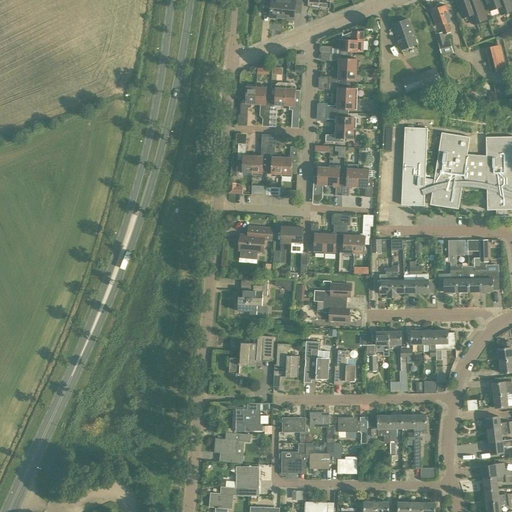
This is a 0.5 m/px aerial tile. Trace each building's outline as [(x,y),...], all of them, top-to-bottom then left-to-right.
[(277,18),(281,18),(283,0),(264,0),(263,10),(270,11),(270,18),(277,18)] [(289,0),(283,0),(281,18),(286,19),(293,20),(295,6),(302,6),(302,0),(290,0),(291,0),(289,0)] [(319,0),(319,6),(321,6),(322,8),(326,8),(328,7),(330,7),(330,0),(319,0)] [(470,15),(473,24),(487,19),(482,7),(476,9),(472,0),(456,0),(462,18),(470,15)] [(511,10),(511,5),(510,0),(502,0),(486,0),(490,10),(498,8),(500,15),(506,13),(511,10)] [(437,9),(431,11),(436,26),(439,25),(444,35),(451,32),(448,22),(451,21),(445,6),(445,4),(443,4),(438,5),(437,7),(437,9)] [(416,44),(407,19),(392,24),(401,50),(416,44)] [(339,48),(330,47),(330,54),(348,55),(348,51),(363,51),(364,31),(352,31),(352,32),(342,36),(342,40),(340,40),(339,48)] [(453,52),(450,39),(438,42),(442,56),(453,52)] [(487,58),(491,73),(506,69),(500,45),(485,48),(487,58)] [(339,61),(338,69),(356,70),(357,59),(348,59),(348,55),(330,54),(329,61),(339,61)] [(284,68),(284,74),(277,74),(277,79),(288,80),(288,68),(284,68)] [(436,68),(414,76),(419,88),(440,80),(436,68)] [(329,76),(328,84),(346,84),(347,80),(356,81),(356,70),(338,69),(338,77),(329,76)] [(277,105),(285,106),(286,83),(278,83),(276,85),(276,88),(271,88),(270,116),(277,116),(277,105)] [(286,83),(285,106),(292,106),(292,117),(299,118),(300,90),(296,90),(296,86),(294,83),(286,83)] [(337,90),(337,98),(360,100),(360,98),(355,98),(355,88),(346,88),(346,84),(328,84),(328,90),(337,90)] [(248,103),(255,104),(256,87),(246,87),(246,97),(241,97),(240,114),(247,115),(248,103)] [(263,116),(270,116),(271,88),(256,87),(255,104),(263,104),(263,116)] [(327,105),(327,113),(348,114),(348,110),(359,110),(360,100),(337,98),(337,106),(327,105)] [(336,119),(336,128),(354,128),(354,118),(348,118),(348,114),(327,113),(326,119),(336,119)] [(354,128),(336,128),(335,135),(326,135),(325,142),(344,143),(344,139),(353,139),(354,128)] [(263,144),(279,144),(279,134),(263,133),(263,144)] [(511,136),(486,137),(486,156),(467,155),(470,137),(442,133),(433,185),(427,188),(429,193),(432,192),(430,205),(458,209),(462,187),(468,187),(471,187),(474,188),(478,188),(481,188),(484,189),(487,190),(487,210),(496,210),(496,216),(494,216),(494,217),(509,217),(509,216),(507,216),(507,210),(511,209),(511,136)] [(237,172),(252,173),(253,156),(245,155),(246,144),(239,143),(237,172)] [(262,172),(267,172),(268,145),(261,144),(261,156),(253,156),(252,173),(262,173),(262,172)] [(271,174),(281,174),(282,157),(275,157),(275,145),(268,145),(267,172),(271,173),(271,174)] [(282,157),(281,174),(291,175),(291,173),(296,174),(298,147),(291,146),(290,158),(282,157)] [(338,146),(338,156),(346,157),(346,146),(338,146)] [(320,185),(328,185),(329,168),(318,167),(318,177),(313,176),(313,194),(320,194),(320,185)] [(335,195),(342,196),(343,178),(339,178),(339,168),(329,168),(328,185),(336,186),(335,195)] [(350,186),(357,187),(358,169),(347,169),(347,178),(343,178),(342,196),(349,196),(350,186)] [(358,169),(357,187),(365,187),(365,197),(371,197),(372,179),(368,179),(368,170),(358,169)] [(228,194),(236,194),(243,194),(243,186),(236,186),(236,183),(228,183),(228,194)] [(267,194),(281,195),(281,187),(267,186),(267,194)] [(314,252),(325,252),(326,234),(318,234),(318,224),(311,224),(310,242),(314,242),(314,252)] [(336,243),(340,244),(340,225),(334,225),(333,235),(326,234),(325,252),(335,253),(336,243)] [(343,253),(354,254),(355,236),(347,235),(347,226),(340,225),(340,244),(343,244),(343,253)] [(355,236),(354,254),(365,254),(365,245),(369,245),(370,227),(363,226),(363,236),(355,236)] [(256,235),(247,234),(241,234),(239,251),(240,251),(240,258),(257,260),(258,252),(263,253),(264,240),(271,240),(272,228),(257,227),(256,235)] [(281,243),(281,248),(285,248),(286,243),(292,243),(293,227),(282,227),(281,243)] [(292,243),(292,248),(298,248),(298,249),(303,249),(303,244),(304,228),(293,227),(292,243)] [(381,239),(371,239),(371,253),(381,252),(381,239)] [(391,249),(403,249),(403,240),(397,240),(391,239),(391,249)] [(456,240),(448,241),(449,256),(456,256),(456,240)] [(465,240),(456,240),(456,256),(465,255),(465,240)] [(468,240),(468,251),(480,251),(480,240),(468,240)] [(480,253),(480,258),(480,262),(487,262),(488,262),(488,253),(480,253)] [(468,266),(468,292),(480,292),(480,279),(480,266),(480,262),(480,258),(474,258),(474,279),(469,279),(469,266),(468,266)] [(263,263),(262,277),(270,277),(272,264),(263,263)] [(457,279),(457,293),(468,292),(468,266),(462,266),(462,264),(457,264),(457,265),(457,279)] [(392,281),(391,265),(391,268),(386,268),(386,281),(380,281),(380,294),(387,294),(387,297),(392,297),(392,281)] [(392,265),(391,265),(392,281),(392,297),(398,297),(398,294),(404,293),(404,280),(398,280),(398,265),(392,265)] [(444,273),(444,280),(444,293),(457,293),(457,279),(457,265),(450,265),(450,273),(444,273)] [(480,266),(480,279),(480,292),(493,292),(493,290),(499,289),(499,278),(499,271),(486,272),(486,266),(480,266)] [(416,280),(416,293),(428,293),(429,293),(429,292),(429,280),(428,280),(428,279),(428,274),(422,274),(422,267),(416,267),(416,274),(416,280)] [(238,296),(237,311),(250,312),(250,314),(260,315),(260,306),(262,306),(263,293),(268,294),(268,280),(260,280),(260,278),(244,278),(243,297),(238,296)] [(416,280),(404,280),(405,293),(416,293),(416,280)] [(317,301),(317,302),(337,302),(338,297),(350,298),(351,285),(331,284),(331,291),(315,290),(314,301),(317,301)] [(298,285),(297,300),(304,300),(305,285),(298,285)] [(337,302),(317,302),(317,312),(329,312),(329,321),(349,322),(350,309),(337,308),(337,302)] [(423,332),(424,352),(424,344),(429,344),(430,357),(436,357),(436,344),(435,331),(423,332)] [(448,331),(435,331),(436,344),(436,350),(456,350),(455,333),(448,333),(448,331)] [(389,345),(389,332),(376,332),(377,352),(383,352),(383,356),(389,356),(389,345)] [(401,332),(389,332),(389,345),(401,345),(401,332)] [(418,352),(424,352),(423,332),(411,332),(411,344),(418,344),(418,352)] [(254,344),(241,343),(239,358),(229,358),(228,373),(236,374),(235,376),(247,377),(248,366),(254,366),(255,361),(272,361),(273,337),(254,336),(254,344)] [(318,351),(320,351),(321,343),(306,342),(304,383),(311,383),(311,379),(328,380),(329,359),(318,358),(318,351)] [(503,349),(498,349),(499,361),(511,359),(511,354),(511,355),(511,348),(510,342),(503,343),(503,349)] [(287,350),(289,350),(289,344),(277,344),(276,365),(274,365),(273,380),(281,381),(281,377),(297,377),(298,356),(287,356),(287,350)] [(335,366),(334,385),(341,386),(342,381),(355,382),(355,366),(347,366),(347,359),(349,359),(349,352),(338,351),(337,366),(335,366)] [(377,371),(376,355),(375,355),(369,355),(369,356),(366,356),(366,367),(366,386),(371,386),(371,371),(377,371)] [(511,359),(499,361),(500,374),(511,372),(511,359)] [(401,389),(401,381),(392,381),(392,389),(401,389)] [(436,393),(436,392),(436,381),(424,381),(424,393),(433,393),(436,393)] [(505,382),(492,384),(493,396),(506,394),(511,394),(511,387),(510,382),(505,382)] [(506,394),(493,396),(495,408),(508,406),(506,394)] [(260,411),(270,411),(270,403),(246,403),(246,409),(244,409),(244,408),(237,408),(237,416),(234,416),(233,426),(236,426),(236,429),(233,428),(233,431),(241,432),(244,430),(246,431),(262,432),(262,424),(260,424),(260,411)] [(311,427),(327,427),(327,437),(334,437),(334,427),(329,427),(329,413),(310,413),(311,427)] [(367,429),(367,441),(375,441),(375,436),(384,436),(384,443),(390,443),(390,442),(390,416),(377,416),(377,428),(377,429),(375,429),(367,429)] [(390,416),(390,442),(396,442),(396,429),(402,429),(402,416),(390,416)] [(402,416),(402,429),(408,430),(414,430),(414,416),(402,416)] [(414,416),(414,430),(414,433),(414,441),(415,469),(421,469),(420,454),(420,434),(426,434),(426,430),(426,416),(414,416)] [(487,426),(487,430),(511,427),(511,421),(500,423),(499,417),(486,418),(484,419),(483,420),(484,425),(485,426),(487,426)] [(306,422),(301,422),(298,422),(298,418),(283,419),(283,432),(306,432),(306,422)] [(339,428),(339,431),(346,431),(346,438),(356,438),(356,431),(357,431),(360,431),(360,421),(357,421),(357,418),(339,418),(339,428)] [(511,427),(487,430),(489,442),(511,439),(502,440),(501,435),(511,433),(511,427)] [(242,463),(244,441),(250,442),(251,435),(236,433),(226,432),(225,439),(215,438),(214,452),(220,453),(219,461),(242,463)] [(511,439),(489,442),(490,455),(504,453),(503,447),(511,445),(511,439)] [(334,443),(334,444),(334,456),(338,456),(338,474),(356,474),(357,457),(345,457),(345,459),(341,459),(341,456),(342,456),(342,443),(334,443)] [(399,470),(399,454),(390,454),(390,470),(399,470)] [(310,468),(329,469),(329,455),(310,455),(310,468)] [(282,459),(282,473),(301,473),(301,460),(282,459)] [(494,464),(494,465),(482,467),(483,479),(511,475),(511,474),(511,475),(511,472),(509,470),(505,470),(504,463),(494,464)] [(235,489),(235,496),(248,496),(259,496),(259,488),(259,466),(236,466),(236,481),(236,488),(235,489)] [(421,468),(421,477),(435,476),(435,468),(421,468)] [(511,475),(483,479),(485,491),(498,489),(497,483),(511,481),(511,475)] [(210,493),(209,507),(217,508),(216,511),(227,511),(228,509),(232,510),(234,496),(235,496),(235,489),(236,488),(221,487),(220,494),(210,493)] [(485,491),(486,503),(511,499),(511,493),(498,495),(498,489),(485,491)] [(293,499),(307,499),(307,490),(293,490),(293,499)] [(511,499),(486,503),(487,511),(500,511),(500,507),(507,506),(507,508),(511,507),(511,499)] [(326,511),(327,505),(327,502),(306,501),(306,504),(305,511),(326,511)] [(376,511),(377,502),(364,502),(363,511),(376,511)] [(377,502),(376,511),(388,511),(389,502),(377,502)] [(409,511),(410,503),(398,502),(397,511),(409,511)] [(410,503),(409,511),(422,511),(422,503),(410,503)] [(434,511),(434,503),(422,503),(422,511),(434,511)]
